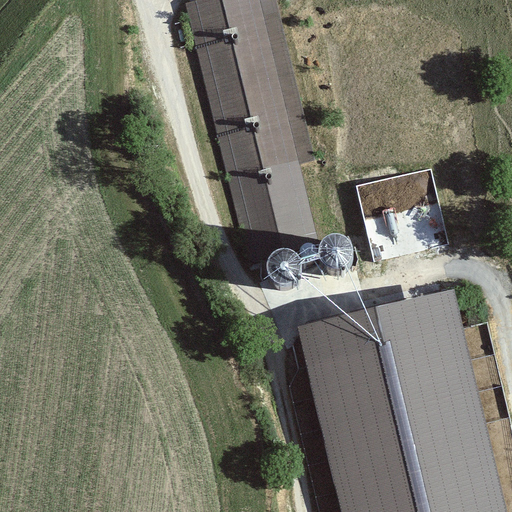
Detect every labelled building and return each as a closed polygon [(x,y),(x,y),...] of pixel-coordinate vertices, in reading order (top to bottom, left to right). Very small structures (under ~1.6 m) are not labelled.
[(211,0),(188,6),(252,264),(321,247),(301,164),(315,161),(275,0),(211,0)] [(375,257),(446,244),(432,167),(360,180),(375,257)] [(348,251),(343,248),(338,246),(333,247),(328,248),(325,251),(322,255),(321,260),(321,265),(322,269),(325,273),(330,276),(335,277),(340,277),(345,275),(349,271),(351,266),(352,261),(351,256),(348,251)] [(297,264),(292,261),(287,259),(282,260),(277,261),(274,264),(271,268),(270,273),(270,278),(271,282),(274,286),(279,289),(284,290),(289,290),(294,288),(298,284),(301,279),(301,274),(300,269),(297,264)] [(507,511),(455,288),(298,325),(342,511),(507,511)]
